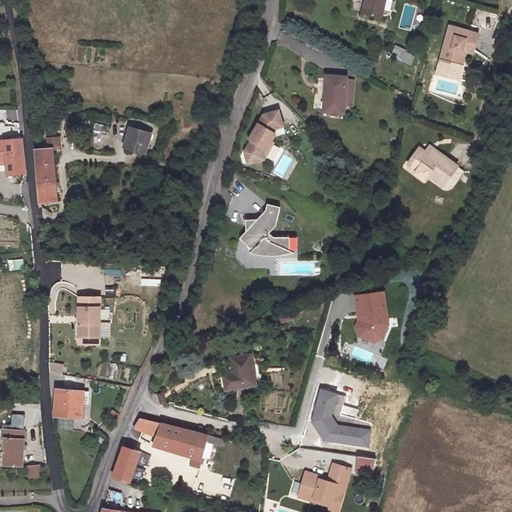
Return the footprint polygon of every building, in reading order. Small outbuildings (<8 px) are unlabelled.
[(364,0),(361,13),(381,18),(385,0),(364,0)] [(476,33),(451,25),(441,59),(460,65),(464,50),(471,52),(476,33)] [(395,59),(411,62),(412,57),(397,53),(395,59)] [(326,74),(322,111),(342,113),(346,75),(326,74)] [(284,133),(277,110),(262,114),(248,138),(250,140),(243,152),(246,163),(262,159),(276,135),(284,133)] [(97,124),(95,131),(106,133),(108,127),(97,124)] [(151,133),(129,126),(124,148),(145,154),(151,133)] [(46,147),(33,148),(35,167),(37,201),(56,199),(51,147),(59,146),(58,135),(46,137),(46,147)] [(5,140),(0,140),(0,161),(5,161),(7,175),(24,174),(21,139),(5,140)] [(445,179),(457,164),(433,148),(430,154),(421,147),(409,163),(416,168),(413,172),(424,179),(430,169),(445,179)] [(448,193),(464,172),(458,168),(442,189),(448,193)] [(293,247),(291,234),(276,237),(271,233),(278,225),(280,205),(266,203),(266,208),(263,213),(240,238),(254,250),(252,254),(268,255),(279,255),(296,251),(293,247)] [(10,261),(10,269),(22,269),(22,260),(10,261)] [(379,288),(350,291),(353,316),(350,323),(353,332),(368,338),(377,334),(382,321),(379,288)] [(98,336),(99,296),(77,296),(77,336),(98,336)] [(227,390),(254,385),(248,355),(232,358),(235,375),(225,377),(227,390)] [(376,356),(373,362),(381,367),(385,360),(376,356)] [(63,365),(49,362),(49,371),(60,374),(63,365)] [(114,379),(116,364),(106,363),(105,378),(114,379)] [(83,391),(56,388),(53,415),(80,418),(83,391)] [(162,393),(154,394),(156,405),(164,403),(162,393)] [(138,417),(135,429),(150,433),(148,443),(152,444),(201,457),(207,435),(138,417)] [(22,465),(22,430),(1,430),(1,439),(4,439),(4,464),(22,465)] [(211,437),(209,443),(221,446),(223,439),(211,437)] [(112,476),(129,482),(139,452),(122,446),(112,476)] [(335,511),(336,511),(349,469),(331,464),(326,478),(304,472),(298,492),(317,497),(316,502),(325,505),(324,508),(335,511)] [(39,467),(28,466),(27,477),(38,478),(39,467)]
